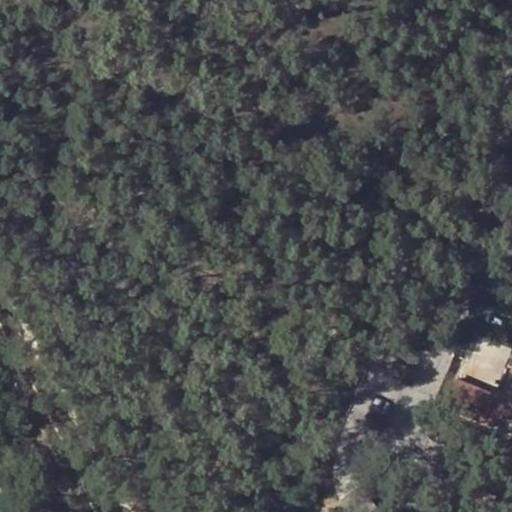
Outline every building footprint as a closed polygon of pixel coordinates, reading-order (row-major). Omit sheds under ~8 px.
[(483,426),(494,407),(495,399),(469,387),(457,414),(483,426)] [(511,407),(511,399),(495,399),(494,407),(511,407)] [(494,424),(511,425),(511,407),(494,407),(494,424)] [(361,511),(382,511),(369,493),(356,504),(361,511)] [(489,494),(487,504),(497,506),(499,496),(489,494)]
